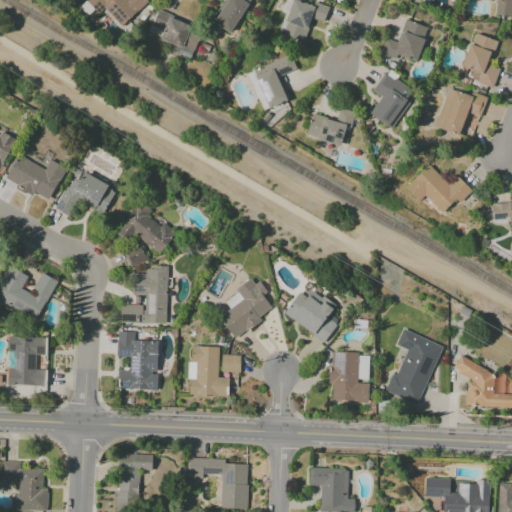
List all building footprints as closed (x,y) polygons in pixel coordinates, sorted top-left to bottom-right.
[(120,27),(148,1),(146,0),(84,0),(97,14),(103,8),(120,27)] [(213,23),(230,33),(250,0),(224,0),(226,1),(213,23)] [(290,0),(279,33),(303,41),(311,19),(322,23),(328,7),(313,1),(312,6),(295,0),(290,0)] [(511,0),(488,0),(496,1),(494,15),(511,17),(511,0)] [(190,59),(202,29),(157,11),(151,26),(162,30),(159,39),(174,45),(172,51),(190,59)] [(427,27),(405,20),(398,42),(384,38),(379,53),(395,59),(397,56),(416,62),(427,27)] [(496,41),(472,33),(461,66),(480,72),(477,83),(492,88),(499,68),(489,64),(496,41)] [(252,70),(267,108),(289,100),(280,76),(296,69),(290,55),(252,70)] [(390,129),(414,92),(384,72),(372,91),(383,98),(371,116),(390,129)] [(434,127),(464,137),(471,115),(480,117),(486,97),(471,92),(470,95),(447,88),(434,127)] [(311,114),(306,137),(344,145),(352,111),(338,108),(335,120),(311,114)] [(0,168),(14,138),(0,132),(0,168)] [(48,201),(65,168),(49,160),(44,169),(17,155),(5,179),(48,201)] [(456,175),(447,184),(428,165),(405,187),(418,201),(424,196),(441,213),(455,199),(459,203),(471,191),(456,175)] [(103,214),(115,188),(72,170),(55,210),(69,216),(77,197),(88,202),(86,207),(103,214)] [(114,233),(127,242),(132,235),(159,254),(175,233),(162,223),(160,226),(147,216),(151,211),(138,201),(114,233)] [(511,202),(490,203),(491,219),(509,219),(509,225),(511,224),(511,202)] [(123,252),(129,266),(146,258),(140,244),(123,252)] [(56,281),(40,272),(29,293),(20,289),(27,276),(8,266),(0,282),(0,300),(36,319),(56,281)] [(166,323),(167,267),(145,266),(145,274),(131,274),(130,295),(134,295),(134,305),(120,305),(119,322),(166,323)] [(271,308),(262,296),(265,294),(254,278),(223,300),(230,309),(219,317),(234,339),(260,321),(258,317),(271,308)] [(298,292),(283,314),(323,343),(338,321),(329,314),(335,306),(312,290),(306,298),(298,292)] [(386,392),(417,405),(441,346),(401,329),(395,345),(404,349),(386,392)] [(156,390),(156,374),(156,373),(156,341),(133,341),(133,332),(117,332),(116,357),(129,357),(129,370),(118,370),(118,389),(156,390)] [(7,385),(43,386),(43,370),(35,370),(35,355),(44,355),(44,337),(7,336),(7,385)] [(217,377),(218,347),(189,346),(188,395),(226,396),(227,378),(217,377)] [(357,383),(358,353),(329,351),(328,385),(332,385),(331,400),(368,402),(368,383),(357,383)] [(220,372),(239,373),(239,355),(221,354),(220,372)] [(464,406),(511,407),(511,394),(493,394),(494,374),(458,356),(452,369),(465,382),(464,406)] [(151,471),(151,455),(118,454),(117,491),(113,491),(113,511),(137,511),(138,470),(151,471)] [(220,475),(219,509),(246,509),(247,464),(224,464),(224,459),(188,458),(188,477),(201,478),(201,474),(220,475)] [(11,510),(46,511),(47,489),(42,489),(42,469),(19,469),(19,462),(1,461),(0,481),(18,481),(17,498),(11,497),(11,510)] [(319,511),(330,511),(353,511),(354,500),(346,500),(347,469),(309,468),(308,485),(320,486),(319,511)] [(488,480),(475,480),(475,484),(456,483),(456,479),(424,478),(424,497),(443,497),(442,511),(493,511),(488,511),(488,480)] [(511,511),(511,498),(511,499),(511,484),(498,484),(497,511),(511,511)]
